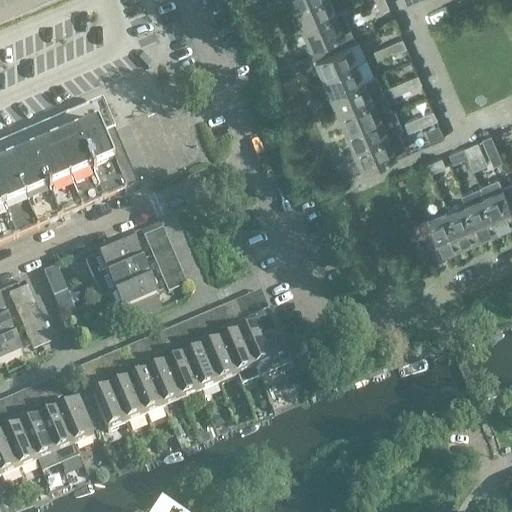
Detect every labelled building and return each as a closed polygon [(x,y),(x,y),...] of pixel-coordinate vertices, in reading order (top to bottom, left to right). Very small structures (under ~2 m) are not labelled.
[(330,0),(311,0),(293,8),(300,26),(335,11),(330,0)] [(384,0),(374,0),(379,11),(388,8),(384,0)] [(335,11),(300,26),(309,45),(310,44),(313,50),(352,34),(342,10),(336,13),(335,11)] [(352,34),(313,50),(316,57),(314,57),(322,76),(357,62),(350,44),(355,41),(352,34)] [(402,39),(387,45),(391,54),(405,48),(402,39)] [(391,54),(387,45),(373,51),(376,60),(391,54)] [(357,62),(322,76),(330,94),(365,79),(357,62)] [(365,79),(330,94),(337,112),(383,93),(376,75),(365,79)] [(417,75),(402,81),(406,90),(421,84),(417,75)] [(406,90),(402,81),(388,87),(392,96),(406,90)] [(383,93),(337,112),(345,130),(391,110),(383,94),(383,93)] [(0,245),(138,186),(114,131),(103,136),(91,107),(0,146),(0,245)] [(391,110),(345,130),(352,148),(388,133),(389,135),(399,131),(402,130),(399,120),(391,123),(387,114),(392,112),(391,110)] [(433,111),(418,117),(422,126),(436,120),(433,111)] [(422,126),(418,117),(403,123),(407,132),(422,126)] [(388,133),(352,148),(360,166),(395,151),(396,153),(406,148),(399,131),(389,135),(388,133)] [(467,158),(471,171),(486,164),(477,142),(462,149),(467,158)] [(467,158),(462,149),(448,155),(452,164),(467,158)] [(426,164),(430,173),(445,166),(441,158),(426,164)] [(412,169),(416,179),(430,173),(426,164),(412,169)] [(498,178),(479,186),(479,187),(482,194),(498,228),(511,221),(511,187),(510,182),(501,186),(498,178)] [(479,187),(461,194),(464,201),(480,236),(498,228),(482,194),(479,187)] [(463,202),(446,209),(462,244),(467,242),(480,236),(464,201),(463,202)] [(446,209),(427,217),(438,241),(443,253),(462,244),(446,209)] [(161,234),(158,225),(141,233),(144,241),(147,248),(164,240),(161,234)] [(133,244),(86,264),(93,282),(141,263),(133,244)] [(141,263),(93,282),(101,301),(114,295),(148,281),(141,264),(141,263)] [(180,277),(175,265),(166,268),(171,281),(180,277)] [(171,281),(166,268),(158,272),(163,284),(171,281)] [(148,281),(114,295),(127,328),(161,314),(148,281)] [(30,297),(27,290),(10,297),(12,304),(30,297)] [(67,294),(55,299),(58,306),(70,302),(67,294)] [(237,314),(234,305),(221,311),(225,319),(237,314)] [(237,314),(225,319),(229,328),(241,323),(237,314)] [(31,325),(36,337),(45,334),(40,321),(31,325)] [(200,329),(197,321),(184,326),(188,334),(200,329)] [(4,322),(0,323),(0,344),(11,340),(4,322)] [(292,365),(274,322),(239,337),(254,372),(257,371),(260,379),(292,365)] [(31,325),(22,329),(28,341),(36,337),(31,325)] [(200,329),(188,334),(192,344),(204,339),(200,329)] [(164,345),(160,337),(148,342),(151,350),(164,345)] [(254,372),(239,337),(221,345),(236,380),(254,372)] [(11,340),(0,344),(0,366),(19,359),(11,340)] [(164,345),(151,350),(156,360),(168,355),(164,345)] [(202,353),(217,388),(236,380),(221,345),(202,353)] [(127,361),(123,352),(111,358),(115,366),(127,361)] [(202,353),(190,358),(184,361),(199,395),(217,388),(202,353)] [(127,361),(115,366),(119,376),(131,370),(127,361)] [(165,369),(180,403),(199,395),(184,361),(165,369)] [(86,368),(79,371),(87,389),(94,386),(86,368)] [(147,376),(162,411),(180,403),(165,369),(147,376)] [(129,384),(144,419),(162,411),(147,376),(129,384)] [(295,378),(284,383),(290,396),(301,391),(295,378)] [(38,388),(42,397),(54,392),(50,383),(38,388)] [(129,384),(112,392),(111,392),(126,427),(144,419),(129,384)] [(54,392),(42,397),(45,406),(58,401),(54,392)] [(126,427),(111,392),(92,401),(106,435),(126,427)] [(262,396),(253,399),(259,412),(267,409),(262,396)] [(1,404),(5,413),(17,408),(13,399),(1,404)] [(76,407),(57,415),(72,450),(91,441),(76,407)] [(17,408),(5,413),(9,422),(21,416),(17,408)] [(57,415),(39,423),(53,457),(72,450),(57,415)] [(219,418),(213,420),(217,428),(222,426),(219,418)] [(39,423),(20,431),(35,465),(53,457),(39,423)] [(176,442),(185,438),(180,427),(171,430),(176,442)] [(20,431),(2,439),(17,473),(35,465),(20,431)] [(2,439),(0,439),(0,480),(17,473),(2,439)]
